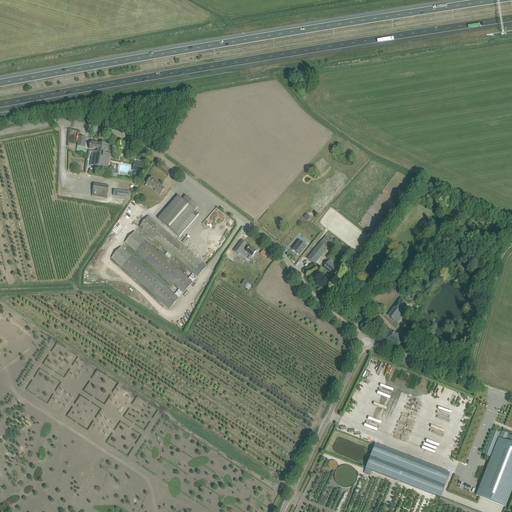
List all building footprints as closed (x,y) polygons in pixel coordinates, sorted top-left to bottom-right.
[(76,151),(84,152),(86,138),(79,136),(76,151)] [(98,149),(97,149),(97,151),(93,151),(91,166),(108,169),(110,154),(105,153),(106,145),(99,144),(98,149)] [(136,163),(135,171),(143,172),(144,164),(136,163)] [(151,177),(148,181),(146,183),(157,191),(156,192),(160,195),(165,189),(159,185),(160,183),(151,177)] [(92,196),(107,199),(109,187),(94,184),(92,196)] [(158,219),(179,238),(199,214),(194,211),(198,207),(186,196),(182,200),(178,196),(158,219)] [(147,215),(138,226),(193,274),(189,279),(192,282),(198,276),(198,277),(206,267),(147,215)] [(179,298),(183,294),(193,283),(192,282),(189,279),(134,231),(124,242),(179,290),(175,294),(179,298)] [(311,255),(307,259),(314,264),(318,261),(334,241),(331,239),(330,240),(326,236),(311,255)] [(242,240),(239,244),(233,251),(239,255),(247,244),(242,240)] [(299,242),(296,246),(293,250),(300,256),(306,247),(299,242)] [(179,298),(175,294),(120,247),(111,258),(169,309),(179,298)] [(243,250),(240,253),(246,258),(249,260),(253,255),(256,251),(250,247),(247,251),(246,252),(243,250)] [(329,261),(326,264),(323,268),(334,277),(340,269),(329,261)] [(388,316),(397,323),(403,315),(401,314),(403,312),(402,311),(404,308),(407,304),(401,299),(388,316)] [(382,337),(400,346),(404,338),(386,329),(382,337)] [(505,507),(511,488),(511,435),(511,436),(511,437),(507,435),(507,434),(502,432),(501,435),(499,434),(499,433),(493,431),(484,455),(491,457),(476,496),(505,507)] [(375,444),(365,468),(440,498),(450,473),(375,444)]
